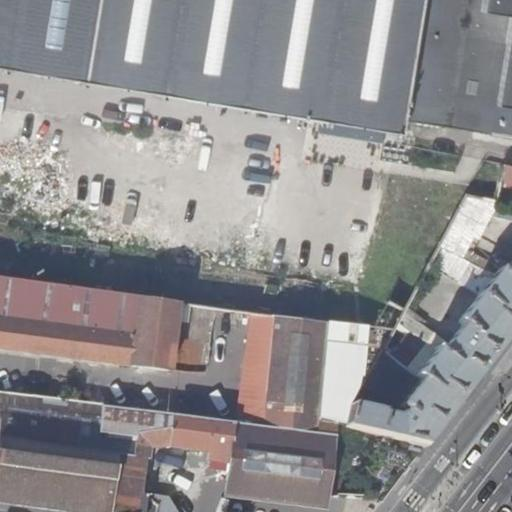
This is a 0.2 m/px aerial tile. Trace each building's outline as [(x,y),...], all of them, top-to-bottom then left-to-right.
[(511,0),(0,0),(0,64),(403,131),(406,117),(511,134),(511,0)] [(314,136),(313,163),(384,164),(385,138),(314,136)] [(511,168),(504,167),(499,190),(511,192),(511,168)] [(490,314),(511,330),(511,216),(494,213),(496,206),(495,206),(467,199),(440,252),(460,261),(464,254),(469,257),(491,218),(511,223),(511,262),(503,275),(499,271),(478,298),(494,310),(490,314)] [(460,261),(440,252),(431,266),(478,298),(499,271),(460,261)] [(0,350),(159,372),(167,303),(0,279),(0,350)] [(438,384),(461,402),(511,334),(511,330),(490,314),(494,310),(478,298),(457,324),(461,327),(440,354),(436,351),(416,377),(433,391),(438,384)] [(244,314),(232,423),(265,427),(275,318),(244,314)] [(315,435),(316,424),(326,325),(275,318),(265,427),(315,435)] [(316,424),(337,426),(344,427),(350,405),(348,405),(363,385),(386,353),(395,332),(326,325),(316,424)] [(350,405),(344,427),(377,436),(422,448),(423,448),(425,448),(461,402),(438,384),(433,391),(416,377),(386,353),(363,385),(398,408),(398,411),(401,414),(399,416),(392,418),(380,415),(380,414),(350,405)] [(0,504),(58,511),(157,511),(158,507),(145,498),(140,497),(144,461),(146,461),(147,448),(165,448),(206,453),(205,461),(227,463),(226,481),(328,492),(337,426),(316,424),(315,435),(265,427),(232,423),(0,393),(0,504)]
